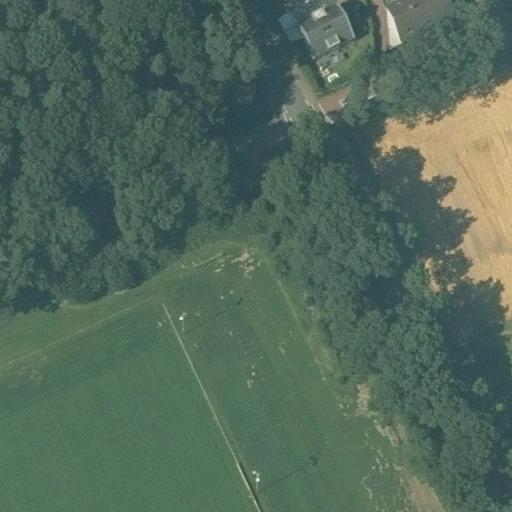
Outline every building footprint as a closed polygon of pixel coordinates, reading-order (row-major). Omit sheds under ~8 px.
[(279,0),(283,8),(296,2),(299,0),(279,0)] [(299,0),(296,2),(300,11),(322,0),(299,0)] [(418,0),(388,13),(401,44),(453,23),(443,0),(418,0)] [(335,10),(322,17),(322,16),(310,22),(311,22),(297,29),(297,28),(296,29),(296,30),(313,64),(314,64),(314,63),(328,56),(328,57),(339,51),(352,44),(353,45),(354,44),(336,9),(335,10)] [(291,16),(277,23),(283,36),(296,30),(296,29),(297,28),(297,29),(291,16)]
